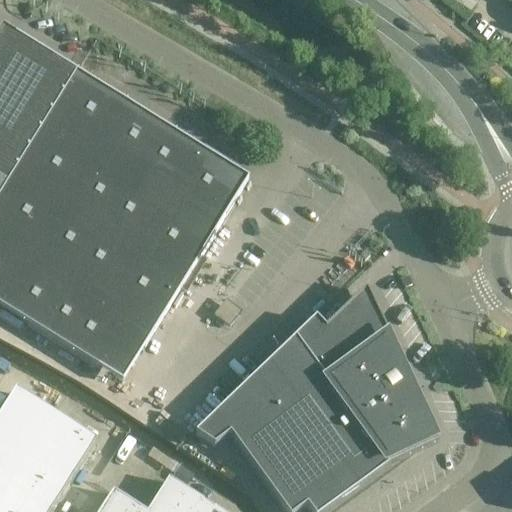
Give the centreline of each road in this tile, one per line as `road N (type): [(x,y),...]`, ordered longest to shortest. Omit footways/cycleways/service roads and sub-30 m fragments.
road 1 (unclassified): [(440,310),(363,170),(80,0)]
road 2 (unclassified): [(437,511),(482,475),(494,442),(440,310)]
road 3 (secondary): [(511,168),(489,124),(448,77),(354,0)]
